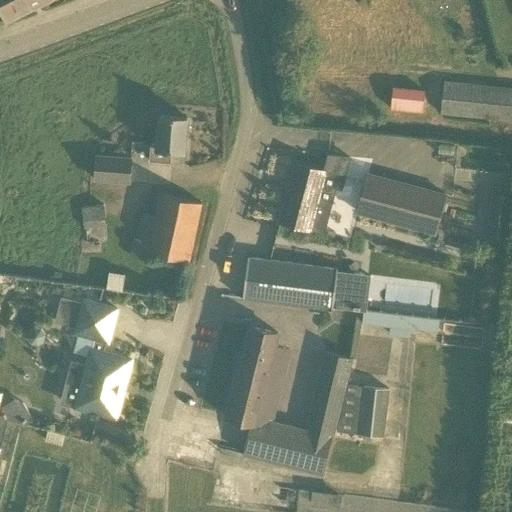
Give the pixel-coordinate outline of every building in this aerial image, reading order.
[(0,0),(0,5),(7,19),(45,0),(0,0)] [(511,87),(445,81),(441,114),(511,120),(511,87)] [(390,84),(387,107),(421,112),(424,88),(390,84)] [(185,151),(187,118),(160,116),(158,141),(151,140),(149,160),(171,162),(172,150),(185,151)] [(343,190),(352,157),(329,154),(324,171),(295,163),(280,221),(325,233),(337,189),(343,190)] [(97,156),(95,180),(130,183),(132,159),(97,156)] [(436,235),(448,192),(367,171),(356,214),(436,235)] [(508,238),(511,212),(511,194),(494,192),(488,235),(508,238)] [(190,261),(202,203),(162,194),(157,217),(143,214),(139,239),(150,241),(148,252),(190,261)] [(82,207),(84,221),(106,218),(104,204),(82,207)] [(332,309),(337,269),(249,257),(243,297),(332,309)] [(81,302),(61,297),(54,322),(75,327),(73,333),(95,339),(93,346),(90,345),(80,385),(65,381),(60,402),(116,417),(131,359),(104,352),(107,340),(108,340),(117,308),(82,299),(81,302)] [(438,332),(439,320),(364,312),(362,324),(393,327),(410,328),(438,332)] [(226,417),(251,423),(269,427),(271,419),(286,362),(277,360),(281,346),(276,345),(279,333),(253,326),(244,358),(241,357),(226,417)] [(333,434),(334,430),(347,384),(353,358),(324,351),(306,428),(333,434)] [(390,388),(347,384),(334,430),(385,436),(390,388)] [(0,446),(8,419),(28,425),(31,414),(23,402),(14,399),(2,406),(0,414),(0,404),(3,392),(0,391),(0,446)] [(244,453),(278,462),(276,467),(298,473),(299,468),(323,474),(333,434),(306,428),(271,419),(269,427),(251,423),(244,453)] [(318,500),(336,503),(337,494),(319,492),(318,500)]
